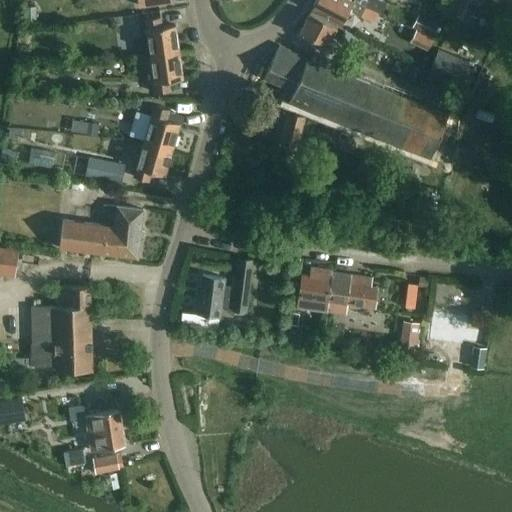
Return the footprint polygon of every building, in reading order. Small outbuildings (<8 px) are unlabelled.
[(316,0),(312,7),(342,23),(349,9),(372,21),(377,11),(364,4),(356,0),(316,0)] [(380,0),(366,0),(364,4),(377,11),(382,13),(386,3),(380,0)] [(25,22),(36,22),(35,5),(25,6),(25,22)] [(336,26),(309,13),(301,31),(327,44),(336,26)] [(402,31),(405,19),(391,15),(388,27),(402,31)] [(145,18),(150,55),(179,50),(175,25),(161,27),(160,16),(145,18)] [(418,16),(412,27),(431,36),(437,25),(418,16)] [(358,37),(346,31),(341,41),(353,47),(358,37)] [(431,39),(417,31),(411,41),(426,49),(431,39)] [(318,64),(279,44),(264,77),(292,88),(288,100),(430,157),(447,114),(318,64)] [(182,78),(179,50),(150,55),(155,92),(170,90),(169,79),(182,78)] [(438,51),(429,75),(457,86),(467,63),(438,51)] [(155,104),(144,139),(172,148),(179,123),(165,119),(169,108),(155,104)] [(297,149),(304,116),(291,113),(284,146),(297,149)] [(72,120),(71,131),(96,135),(97,124),(72,120)] [(165,174),(172,148),(144,139),(134,176),(148,180),(151,170),(165,174)] [(48,160),(50,149),(24,145),(22,157),(48,160)] [(10,150),(8,160),(16,162),(18,152),(10,150)] [(121,182),(124,164),(89,157),(85,174),(121,182)] [(115,226),(62,219),(59,247),(136,257),(143,209),(118,206),(115,226)] [(0,272),(14,275),(18,250),(0,247),(0,272)] [(219,306),(230,307),(229,309),(244,311),(250,259),(236,257),(232,285),(222,284),(222,277),(202,275),(197,314),(218,316),(219,306)] [(302,277),(298,307),(326,311),(332,273),(311,270),(310,278),(302,277)] [(332,273),(326,311),(327,311),(347,314),(348,305),(374,309),(377,287),(365,285),(366,277),(332,273)] [(427,287),(428,277),(420,276),(419,286),(427,287)] [(58,306),(31,306),(31,329),(91,328),(91,316),(91,286),(58,287),(58,306)] [(492,327),(494,305),(482,304),(481,312),(473,311),(471,324),(492,327)] [(292,313),(290,325),(297,326),(299,314),(292,313)] [(419,322),(404,320),(399,355),(415,357),(419,322)] [(342,341),(344,326),(328,324),(326,339),(342,341)] [(91,328),(31,329),(32,347),(32,364),(55,363),(55,370),(92,369),(91,328)] [(483,367),(486,347),(473,345),(470,365),(483,367)] [(434,360),(449,363),(451,354),(436,351),(434,360)] [(22,397),(0,401),(0,423),(8,422),(7,418),(25,415),(22,397)] [(85,439),(89,438),(91,450),(124,445),(118,409),(86,414),(89,433),(84,434),(85,439)] [(66,465),(86,461),(83,447),(63,451),(66,465)] [(100,471),(118,467),(116,455),(97,458),(100,471)]
